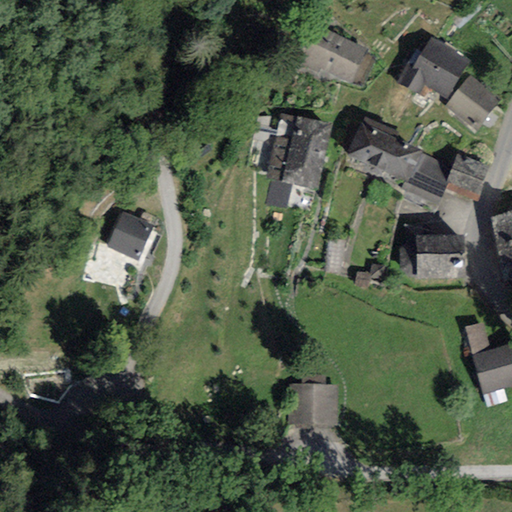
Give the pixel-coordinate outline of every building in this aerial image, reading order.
[(320,69),(353,83),(368,48),(309,21),(291,61),(319,73),(320,69)] [(447,99),(470,60),(432,38),(414,68),(409,65),(399,82),(419,94),(424,85),(447,99)] [(471,75),(446,106),(477,131),(502,100),(471,75)] [(291,185),(319,191),(333,124),(279,113),(265,180),(271,181),(291,185)] [(445,188),(453,168),(422,154),(423,151),(392,137),(395,132),(364,118),(346,155),(405,183),(401,189),(438,205),(445,188)] [(478,200),(490,166),(457,154),(453,168),(445,188),(478,200)] [(286,209),(291,185),(271,181),(266,204),(286,209)] [(505,283),(511,281),(511,211),(489,217),(505,283)] [(106,248),(139,262),(154,226),(121,212),(106,248)] [(415,279),(466,279),(463,235),(417,237),(399,250),(401,270),(415,279)] [(487,322),(467,327),(474,352),(493,347),(487,322)] [(511,346),(471,358),(483,397),(511,388),(511,346)] [(302,385),(326,385),(326,376),(302,376),(302,385)] [(338,428),(338,386),(326,385),(302,385),(287,385),(287,428),(338,428)]
